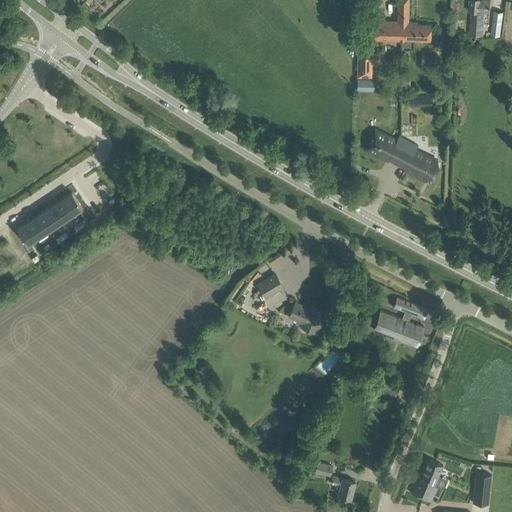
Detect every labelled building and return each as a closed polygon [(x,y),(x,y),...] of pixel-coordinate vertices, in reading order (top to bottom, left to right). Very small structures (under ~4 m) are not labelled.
[(408,0),(398,0),(398,21),(401,21),(401,39),(430,40),(431,24),(417,24),(417,22),(408,22),(408,0)] [(469,0),(469,11),(472,11),(470,34),(483,35),(484,35),(484,29),(486,11),(490,12),(490,10),(490,0),(469,0)] [(493,27),(492,35),(500,36),(503,12),(494,12),(493,27)] [(401,21),(398,21),(373,20),(373,39),(401,40),(401,39),(401,21)] [(425,63),(435,62),(435,51),(425,51),(425,63)] [(357,56),(357,77),(372,77),(372,56),(357,56)] [(373,91),(374,79),(358,79),(357,90),(373,91)] [(46,120),(67,151),(85,140),(71,117),(60,124),(54,115),(46,120)] [(376,129),(366,149),(387,160),(393,149),(402,153),(408,140),(399,135),(396,140),(391,138),(379,131),(376,130),(376,129)] [(40,156),(47,152),(35,133),(28,137),(40,156)] [(408,140),(402,153),(411,158),(405,169),(426,180),(436,161),(436,160),(435,161),(430,158),(416,150),(418,145),(408,140)] [(47,167),(56,159),(51,154),(42,161),(47,167)] [(14,172),(19,179),(39,166),(34,159),(14,172)] [(6,175),(11,184),(16,181),(11,172),(6,175)] [(72,191),(63,197),(73,213),(82,207),(72,191)] [(63,197),(54,204),(64,219),(73,213),(63,197)] [(54,204),(44,210),(55,225),(64,219),(54,204)] [(44,210),(35,216),(46,232),(55,225),(44,210)] [(35,216),(26,222),(37,238),(46,232),(35,216)] [(26,222),(17,228),(28,244),(37,238),(26,222)] [(256,283),(265,298),(283,287),(274,273),(256,283)] [(381,311),(376,326),(387,330),(388,327),(396,330),(394,335),(394,336),(415,344),(422,326),(423,327),(424,327),(409,321),(409,320),(415,304),(398,297),(394,306),(405,310),(402,317),(402,318),(380,310),(381,311)] [(315,332),(320,321),(324,312),(310,306),(308,310),(303,307),(303,306),(296,303),(291,312),(289,317),(302,322),(301,326),(315,332)] [(395,395),(399,384),(383,378),(379,389),(395,395)] [(434,485),(443,465),(427,458),(421,472),(420,472),(411,492),(431,501),(433,498),(432,497),(433,495),(434,496),(438,486),(434,485)] [(331,475),(333,466),(318,462),(315,471),(331,475)] [(488,504),(491,474),(476,473),(473,502),(488,504)] [(355,481),(346,479),(343,478),(333,476),(331,482),(341,485),(338,495),(351,498),(355,481)]
